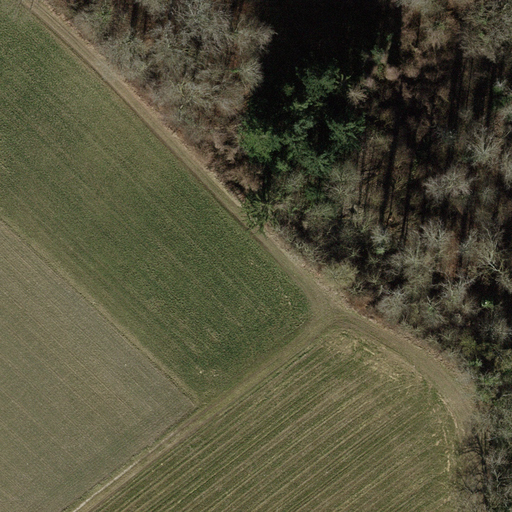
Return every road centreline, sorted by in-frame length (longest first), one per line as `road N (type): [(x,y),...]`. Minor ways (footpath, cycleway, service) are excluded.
road 1 (track): [(345,308),(21,0)]
road 2 (track): [(79,511),(345,308)]
road 3 (track): [(345,308),(451,380),(475,423),(476,511)]
